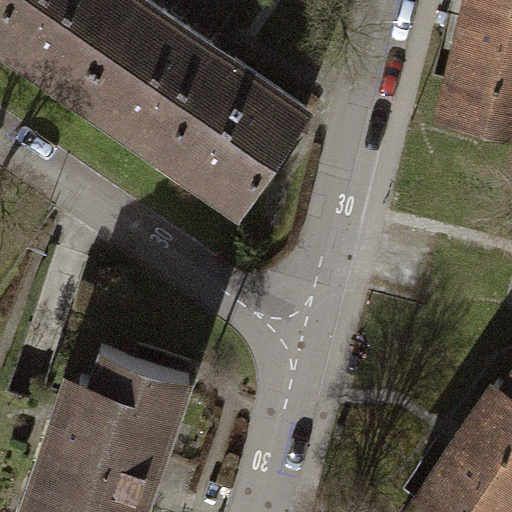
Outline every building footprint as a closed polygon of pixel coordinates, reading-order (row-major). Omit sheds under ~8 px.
[(0,0),(0,42),(88,103),(158,0),(0,0)] [(254,216),(331,104),(178,0),(158,0),(88,103),(254,216)] [(511,0),(465,0),(450,74),(511,86),(511,0)] [(511,511),(511,323),(407,494),(436,511),(511,511)] [(85,366),(61,358),(9,511),(139,511),(188,367),(95,336),(85,366)]
